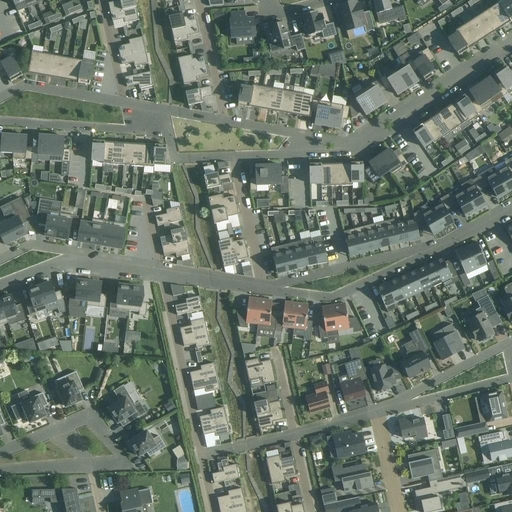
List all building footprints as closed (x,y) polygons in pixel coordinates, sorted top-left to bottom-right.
[(12,0),(15,6),(17,12),(27,8),(24,0),(12,0)] [(111,13),(136,7),(134,0),(119,0),(120,1),(108,3),(111,13)] [(403,6),(391,9),(388,0),(372,0),(378,21),(378,20),(379,24),(388,21),(387,18),(398,15),(400,22),(407,20),(403,6)] [(499,0),(498,1),(499,3),(511,22),(511,21),(511,3),(510,0),(499,0)] [(374,30),(369,12),(363,14),(360,4),(356,5),(355,1),(340,5),(347,32),(364,27),(365,33),(369,32),(369,30),(373,29),(374,31),(374,30)] [(499,3),(490,9),(502,27),(508,23),(508,22),(509,21),(510,22),(511,23),(511,22),(499,3)] [(124,19),(125,23),(139,20),(136,7),(111,13),(113,22),(124,19)] [(501,26),(501,27),(502,27),(490,9),(481,14),(493,32),(500,28),(499,27),(501,26)] [(224,11),(213,12),(214,21),(225,20),(224,11)] [(302,17),(296,18),(299,28),(304,27),(305,31),(307,31),(308,36),(322,32),(324,39),(336,35),(333,24),(325,26),(322,14),(318,15),(317,12),(303,16),(303,17),(302,17)] [(231,21),(230,21),(231,38),(255,37),(254,19),(245,20),(244,13),(231,14),(231,21)] [(172,30),(197,25),(195,15),(184,18),(183,14),(169,17),(172,30)] [(486,36),(487,37),(493,32),(481,14),(473,20),(485,38),(484,37),(486,36)] [(473,20),(464,25),(476,44),(482,39),(484,37),(484,38),(485,38),(473,20)] [(287,34),(288,34),(284,22),(269,27),(270,30),(266,31),(269,41),(270,44),(273,43),(274,43),(276,43),(276,42),(279,42),(281,50),(289,48),(296,46),(297,51),(304,49),(305,50),(301,34),(300,35),(289,38),(287,34)] [(188,36),(199,34),(197,25),(172,30),(175,43),(189,40),(188,36)] [(456,31),(468,50),(468,49),(474,45),(473,44),(475,43),(476,44),(464,25),(456,31)] [(448,39),(459,56),(468,50),(456,31),(455,31),(457,33),(448,39)] [(118,47),(120,56),(146,50),(143,37),(129,40),(130,44),(118,47)] [(421,75),(425,81),(436,74),(432,68),(428,63),(434,59),(427,48),(421,52),(411,58),(410,58),(418,69),(417,70),(421,75)] [(81,58),(93,60),(94,52),(83,50),(81,58)] [(135,67),(148,64),(146,50),(120,56),(122,65),(134,63),(135,67)] [(253,58),(250,58),(250,65),(260,64),(259,50),(252,50),(253,58)] [(39,74),(42,54),(32,52),(29,67),(28,73),(38,75),(38,74),(39,74)] [(402,63),(395,68),(394,68),(408,89),(418,82),(415,76),(412,73),(417,70),(418,69),(410,58),(411,58),(407,53),(399,58),(402,63)] [(49,76),(52,56),(42,54),(39,74),(40,74),(40,75),(48,77),(48,76),(49,76)] [(206,66),(204,57),(193,59),(192,55),(178,58),(181,72),(206,66)] [(335,57),(337,64),(346,64),(344,55),(335,57)] [(59,79),(62,57),(52,56),(49,76),(50,76),(50,77),(51,77),(51,76),(53,77),(53,78),(59,79)] [(0,60),(0,72),(5,70),(8,75),(11,82),(23,76),(19,69),(13,57),(2,63),(0,60)] [(69,81),(72,59),(62,57),(59,79),(66,80),(66,79),(68,79),(68,80),(69,81)] [(79,84),(83,59),(83,61),(73,59),(69,81),(76,82),(76,81),(78,81),(78,83),(79,84)] [(90,86),(94,61),(83,59),(79,84),(90,86)] [(320,66),(318,75),(324,76),(326,65),(320,66)] [(198,82),(197,78),(208,75),(206,66),(181,72),(184,85),(198,82)] [(312,66),(310,73),(318,74),(319,66),(312,66)] [(505,66),(494,73),(508,93),(511,91),(511,69),(509,72),(505,66)] [(408,89),(394,68),(384,75),(385,76),(379,79),(386,90),(391,86),(394,90),(397,96),(408,89)] [(139,89),(153,86),(150,72),(137,75),(134,76),(125,78),(127,87),(139,85),(139,89)] [(490,77),(479,85),(493,104),(503,97),(504,96),(508,93),(494,73),(501,83),(496,86),(490,77)] [(374,82),(364,89),(376,109),(387,102),(383,97),(381,93),(386,90),(379,79),(374,83),(374,82)] [(238,106),(249,108),(253,86),(252,85),(252,88),(241,86),(239,100),(238,106)] [(479,85),(469,92),(475,101),(472,103),(470,104),(477,114),(482,111),(483,111),(493,104),(479,85)] [(263,87),(253,86),(249,108),(249,106),(252,106),(251,107),(259,109),(263,87)] [(198,90),(185,92),(186,96),(188,106),(202,103),(202,99),(213,96),(211,87),(202,89),(198,90)] [(273,89),(263,87),(259,109),(266,110),(267,109),(269,109),(269,110),(273,89)] [(283,91),(273,89),(269,110),(277,112),(277,111),(279,111),(279,112),(283,91)] [(353,96),(348,99),(351,119),(363,111),(366,116),(376,109),(364,89),(353,96)] [(293,93),(283,91),(279,112),(280,111),(282,112),(281,113),(289,114),(293,93)] [(303,95),(293,93),(289,114),(297,115),(297,114),(299,115),(299,116),(303,95)] [(313,96),(303,95),(299,116),(300,116),(300,115),(302,115),(302,116),(310,118),(310,113),(312,104),(313,101),(313,96)] [(455,102),(471,125),(471,124),(469,122),(478,116),(477,114),(470,104),(464,95),(455,102)] [(327,127),(331,104),(319,101),(319,102),(313,101),(312,104),(310,113),(316,114),(316,118),(315,125),(326,127),(327,127)] [(447,108),(459,126),(462,130),(464,129),(471,125),(455,102),(454,102),(455,103),(454,103),(449,107),(450,108),(448,109),(447,108)] [(342,106),(331,104),(327,127),(338,129),(340,122),(340,118),(346,119),(349,107),(342,106)] [(439,114),(451,132),(459,126),(447,108),(441,113),(441,114),(440,115),(439,114)] [(437,116),(430,120),(443,138),(447,143),(455,137),(451,132),(439,114),(438,114),(439,115),(437,116)] [(422,125),(421,125),(434,144),(443,138),(430,120),(424,124),(425,125),(423,126),(422,126),(422,125)] [(434,144),(421,125),(412,131),(423,148),(432,142),(434,144)] [(492,129),(489,131),(493,137),(496,135),(501,131),(500,130),(501,130),(500,128),(499,128),(497,126),(492,129)] [(498,135),(502,141),(508,137),(504,131),(498,135)] [(0,145),(0,150),(1,151),(1,153),(13,154),(12,159),(13,159),(14,135),(2,135),(2,141),(1,146),(0,145)] [(13,159),(25,160),(31,160),(32,157),(32,148),(26,147),(27,143),(27,136),(14,135),(13,159)] [(39,135),(39,148),(32,148),(32,157),(31,160),(38,160),(38,155),(50,156),(52,136),(39,135)] [(50,156),(62,157),(62,162),(61,175),(69,175),(69,163),(70,150),(63,150),(64,144),(64,137),(52,136),(50,156)] [(103,161),(102,164),(103,164),(104,142),(93,141),(92,161),(103,161)] [(104,142),(103,164),(113,165),(114,143),(107,143),(107,144),(105,144),(105,142),(104,142)] [(115,143),(114,143),(113,165),(123,166),(125,144),(117,144),(117,145),(115,144),(115,143)] [(132,145),(125,144),(123,166),(133,166),(135,145),(134,145),(134,146),(132,146),(132,145)] [(135,145),(133,166),(144,167),(145,145),(137,145),(137,146),(135,146),(135,145)] [(145,146),(145,145),(144,167),(154,168),(155,145),(155,146),(148,146),(147,147),(145,147),(145,146)] [(166,146),(155,145),(154,168),(154,165),(165,166),(166,146)] [(480,145),(476,148),(480,155),(485,153),(480,145)] [(389,149),(379,156),(393,175),(403,169),(402,168),(408,164),(401,154),(398,150),(392,153),(389,149)] [(370,168),(365,171),(373,183),(379,178),(389,171),(392,176),(393,175),(379,156),(369,163),(372,167),(371,167),(370,168)] [(511,173),(511,163),(510,159),(504,163),(506,167),(496,172),(507,192),(511,188),(511,176),(511,174),(511,173)] [(342,186),(352,186),(351,163),(351,164),(344,164),(344,165),(342,165),(342,164),(341,164),(342,186)] [(363,163),(351,163),(352,186),(352,183),(363,183),(363,169),(363,163)] [(321,187),(321,164),(310,164),(310,184),(321,184),(321,187)] [(321,187),(332,187),(331,165),(323,165),(323,166),(321,166),(321,164),(321,187)] [(332,187),(342,186),(341,164),(333,165),(334,166),(331,166),(331,165),(332,187)] [(281,165),(268,166),(269,186),(281,185),(281,194),(288,194),(288,178),(281,178),(281,165)] [(268,166),(256,166),(256,173),(256,179),(250,179),(250,191),(257,191),(256,186),(269,186),(268,166)] [(507,192),(496,172),(493,167),(477,177),(478,178),(484,189),(490,186),(497,198),(507,192)] [(222,186),(232,184),(230,174),(218,177),(218,173),(204,176),(207,189),(218,187),(222,186)] [(478,178),(472,181),(471,180),(461,186),(464,191),(475,210),(485,204),(479,192),(484,189),(478,178)] [(475,210),(464,191),(454,197),(451,193),(446,196),(452,207),(458,204),(464,216),(475,210)] [(209,198),(211,211),(237,206),(235,196),(223,199),(222,195),(209,198)] [(452,207),(446,196),(440,199),(442,203),(432,209),(443,228),(453,222),(446,211),(452,207)] [(13,210),(3,215),(16,240),(24,236),(24,237),(24,236),(27,235),(21,224),(31,220),(21,198),(10,203),(13,210)] [(50,209),(52,201),(40,199),(35,223),(46,225),(45,236),(47,237),(48,237),(56,238),(60,214),(61,211),(50,209)] [(268,207),(268,199),(255,199),(255,208),(268,207)] [(239,215),(237,206),(211,211),(214,224),(228,221),(227,217),(239,215)] [(167,214),(155,217),(158,226),(164,225),(169,224),(183,221),(180,207),(166,210),(167,214)] [(443,228),(432,209),(421,215),(419,211),(413,215),(415,220),(417,228),(426,223),(432,234),(443,228)] [(60,214),(56,238),(65,240),(68,240),(70,229),(76,230),(78,217),(60,214)] [(0,220),(0,235),(5,245),(8,244),(8,245),(8,244),(16,240),(3,215),(4,218),(0,220)] [(93,219),(92,219),(92,224),(81,222),(78,242),(79,242),(79,243),(80,243),(80,242),(89,244),(93,219)] [(99,246),(103,221),(93,219),(89,244),(99,245),(99,246)] [(383,222),(389,245),(399,243),(393,220),(383,222)] [(394,220),(393,220),(399,243),(409,241),(404,222),(395,224),(394,220)] [(404,222),(409,241),(419,238),(417,228),(415,220),(404,222)] [(103,221),(99,246),(100,246),(110,247),(114,223),(103,221)] [(374,225),(379,248),(389,245),(383,222),(374,225)] [(114,223),(110,247),(119,249),(119,250),(120,249),(121,249),(125,225),(114,223)] [(364,227),(369,250),(379,248),(374,225),(364,227)] [(354,229),(359,253),(369,250),(364,227),(354,229)] [(160,238),(162,247),(188,242),(185,228),(171,231),(172,235),(160,238)] [(343,232),(349,255),(359,253),(354,229),(343,232)] [(321,236),(311,239),(312,245),(317,263),(327,261),(323,242),(322,242),(321,236)] [(218,241),(221,255),(246,249),(244,240),(233,242),(232,238),(218,241)] [(311,239),(301,241),(302,247),(307,266),(317,263),(312,245),(311,239)] [(301,241),(291,244),(292,250),(297,268),(307,266),(302,247),(301,241)] [(190,255),(188,242),(162,247),(164,256),(176,254),(177,258),(190,255)] [(467,248),(476,269),(476,270),(487,265),(487,264),(477,242),(476,243),(476,244),(467,248)] [(291,244),(281,246),(282,252),(287,271),(297,268),(292,250),(291,244)] [(281,246),(271,248),(272,255),(277,273),(287,271),(282,252),(281,246)] [(476,270),(476,269),(467,248),(459,252),(456,253),(455,250),(454,251),(465,274),(465,275),(466,275),(476,270)] [(248,258),(246,249),(221,255),(224,268),(238,265),(237,261),(248,258)] [(442,260),(433,264),(442,283),(444,288),(459,281),(458,278),(453,266),(447,269),(442,256),(441,257),(442,260)] [(487,265),(490,271),(492,275),(497,272),(492,261),(487,264),(487,265)] [(424,268),(433,287),(442,283),(433,264),(424,268)] [(250,266),(242,268),(244,277),(253,278),(252,276),(250,266)] [(414,272),(423,291),(433,287),(424,268),(414,272)] [(405,277),(414,296),(423,291),(414,272),(405,277)] [(465,275),(465,274),(459,276),(464,288),(470,285),(466,275),(465,275)] [(396,281),(405,300),(414,296),(405,277),(396,281)] [(70,291),(68,307),(87,309),(90,282),(81,281),(81,280),(81,281),(78,280),(77,292),(70,291)] [(387,285),(398,309),(396,304),(405,300),(396,281),(387,285)] [(47,284),(39,286),(47,310),(48,313),(58,309),(59,314),(65,312),(64,304),(60,291),(54,293),(50,282),(48,283),(47,283),(47,284)] [(87,309),(86,316),(103,318),(104,308),(105,308),(107,295),(100,294),(102,283),(99,283),(99,282),(98,282),(98,283),(90,282),(87,309)] [(511,283),(511,284),(511,285),(511,292),(511,294),(511,296),(511,297),(502,303),(505,309),(504,310),(509,321),(511,320),(511,321),(511,283)] [(110,309),(109,317),(127,319),(128,311),(131,286),(122,285),(119,285),(118,296),(112,296),(111,296),(110,309)] [(171,285),(173,297),(185,294),(183,287),(171,285)] [(387,285),(378,289),(376,286),(376,287),(388,313),(398,309),(387,285)] [(39,286),(31,289),(31,288),(30,289),(28,290),(32,301),(26,303),(30,316),(47,310),(39,286)] [(131,286),(128,311),(139,312),(139,316),(146,317),(147,304),(141,303),(143,288),(140,287),(139,287),(131,286)] [(488,296),(484,289),(472,295),(475,300),(476,302),(477,301),(488,296)] [(8,297),(0,299),(0,300),(8,323),(9,326),(26,320),(21,305),(15,307),(11,296),(9,297),(9,296),(8,296),(8,297)] [(490,336),(493,334),(489,327),(493,325),(493,326),(501,322),(487,296),(477,301),(481,308),(477,311),(479,315),(468,321),(471,327),(470,328),(475,338),(477,338),(479,342),(483,340),(484,342),(491,338),(490,336)] [(200,297),(186,300),(187,304),(175,306),(177,316),(187,314),(191,313),(203,310),(200,297)] [(238,312),(236,312),(240,328),(245,328),(246,323),(258,325),(260,302),(258,301),(249,300),(249,298),(250,298),(249,298),(247,313),(238,312)] [(257,330),(256,336),(274,338),(275,332),(276,317),(270,317),(271,312),(272,300),(272,301),(272,303),(260,302),(258,325),(257,330)] [(276,317),(275,332),(281,332),(282,328),(294,329),(296,306),(285,305),(285,302),(283,318),(276,317)] [(342,306),(334,308),(338,336),(339,337),(354,334),(354,333),(362,332),(356,318),(347,319),(345,304),(344,304),(345,304),(345,306),(342,306)] [(449,305),(443,308),(448,317),(454,314),(449,305)] [(305,330),(308,307),(296,306),(294,329),(305,330)] [(322,310),(324,326),(318,327),(320,339),(338,336),(334,308),(322,310)] [(207,332),(205,319),(191,322),(192,326),(180,329),(182,338),(207,332)] [(451,324),(442,329),(446,337),(433,343),(442,361),(465,349),(451,324)] [(430,349),(419,329),(409,334),(416,348),(406,354),(408,357),(402,360),(403,361),(401,363),(409,379),(423,371),(423,373),(423,372),(425,371),(426,371),(425,370),(429,368),(422,353),(430,349)] [(196,349),(210,345),(207,332),(182,338),(184,347),(196,345),(196,349)] [(33,339),(26,341),(29,351),(37,351),(33,339)] [(68,343),(60,343),(63,353),(73,354),(71,343),(68,343)] [(259,359),(245,362),(249,381),(262,378),(263,385),(276,382),(271,360),(260,363),(259,359)] [(344,364),(349,381),(340,383),(346,403),(365,397),(360,381),(367,379),(361,359),(344,364)] [(214,363),(200,366),(201,370),(190,373),(192,382),(217,377),(214,363)] [(329,364),(322,366),(324,376),(331,374),(329,364)] [(390,385),(395,383),(395,381),(402,379),(402,378),(395,365),(385,368),(385,366),(371,370),(374,382),(372,383),(374,389),(376,389),(377,392),(391,388),(390,385)] [(84,390),(76,372),(64,377),(67,385),(58,389),(66,407),(81,400),(78,392),(84,390)] [(206,393),(220,390),(217,377),(192,382),(194,391),(205,389),(206,393)] [(306,398),(311,413),(330,408),(325,394),(329,392),(326,382),(313,386),(316,395),(306,398)] [(118,423),(119,422),(123,427),(146,413),(139,402),(135,405),(123,386),(114,391),(119,399),(110,405),(111,407),(109,409),(109,410),(108,411),(112,416),(113,416),(118,423)] [(483,396),(488,422),(507,418),(501,392),(483,396)] [(43,393),(11,407),(17,421),(27,417),(30,423),(46,416),(42,408),(48,405),(43,393)] [(197,404),(209,402),(207,395),(195,397),(197,404)] [(254,403),(257,416),(282,411),(280,401),(269,404),(268,400),(254,403)] [(172,402),(165,407),(169,413),(176,408),(172,402)] [(209,402),(197,404),(198,411),(210,409),(209,402)] [(227,421),(224,408),(210,411),(211,415),(200,417),(202,426),(227,421)] [(260,429),(274,426),(273,422),(284,420),(282,411),(257,416),(260,429)] [(449,414),(442,416),(445,431),(443,431),(445,440),(454,438),(449,414)] [(411,419),(399,421),(403,438),(426,433),(423,419),(411,421),(411,419)] [(216,437),(230,434),(227,421),(202,426),(204,436),(215,433),(216,437)] [(485,423),(470,426),(472,435),(487,431),(485,423)] [(152,441),(147,432),(130,442),(139,457),(146,452),(149,457),(166,447),(159,436),(152,441)] [(506,458),(511,456),(511,441),(503,443),(502,440),(504,440),(503,432),(481,437),(482,442),(479,443),(480,448),(481,448),(482,453),(490,452),(492,461),(499,460),(499,461),(507,460),(506,458)] [(334,442),(338,459),(365,453),(361,434),(345,437),(344,434),(327,437),(328,443),(334,442)] [(323,441),(321,435),(310,438),(311,444),(323,441)] [(456,439),(441,442),(443,449),(457,446),(456,439)] [(175,458),(183,455),(180,446),(172,449),(175,458)] [(436,450),(407,456),(412,480),(428,476),(429,482),(442,479),(436,450)] [(292,457),(281,460),(280,456),(266,459),(269,472),(294,466),(292,457)] [(341,464),(332,466),(333,472),(335,482),(342,480),(343,484),(345,492),(349,491),(356,490),(357,491),(358,491),(357,489),(360,489),(361,490),(362,490),(361,489),(372,486),(371,478),(367,478),(366,475),(366,474),(364,466),(342,470),(341,464)] [(237,465),(223,468),(224,472),(212,474),(214,484),(224,482),(228,481),(240,478),(237,465)] [(294,466),(269,472),(272,485),(286,482),(285,478),(296,475),(294,466)] [(501,466),(464,474),(466,485),(475,483),(487,480),(491,496),(499,494),(504,493),(505,496),(511,494),(511,473),(503,476),(503,474),(501,468),(501,466)] [(442,479),(429,482),(430,488),(414,491),(419,511),(423,511),(431,511),(442,510),(442,508),(441,509),(439,498),(440,498),(439,497),(436,498),(435,494),(467,487),(466,485),(464,474),(442,479)] [(81,511),(77,489),(32,490),(32,504),(44,503),(44,498),(50,498),(50,503),(58,503),(60,511),(81,511)] [(153,504),(150,489),(138,492),(137,490),(120,494),(123,504),(121,505),(122,511),(142,511),(141,507),(153,504)] [(245,502),(242,489),(228,492),(229,496),(217,498),(219,507),(245,502)] [(333,489),(320,492),(323,505),(329,504),(336,502),(333,489)] [(338,502),(339,505),(338,506),(339,509),(340,509),(340,511),(342,511),(349,511),(378,511),(376,504),(361,507),(358,497),(338,502)] [(511,511),(511,500),(494,505),(495,511),(511,511)] [(468,501),(455,504),(457,511),(469,509),(468,501)] [(247,511),(245,502),(219,507),(220,511),(247,511)] [(291,507),(290,503),(276,506),(277,511),(304,511),(303,504),(291,507)]
